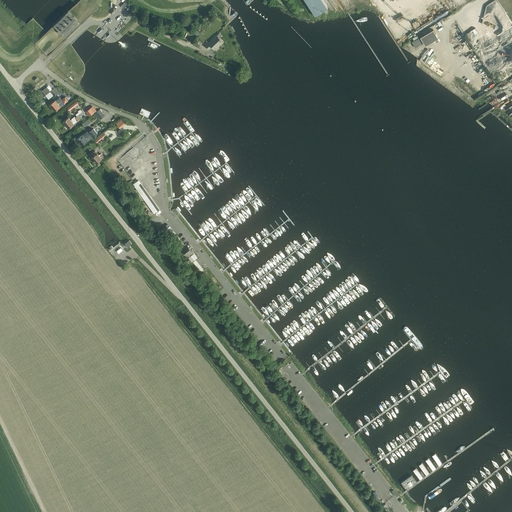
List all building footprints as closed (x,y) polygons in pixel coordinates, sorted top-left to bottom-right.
[(307,0),(318,18),(335,9),(329,0),(307,0)] [(495,24),(511,52),(511,18),(510,16),(495,24)] [(64,33),(62,35),(65,38),(66,39),(81,25),(81,24),(77,20),(74,24),(64,33)] [(425,46),(438,38),(433,30),(420,37),(425,46)] [(214,49),(223,42),(217,35),(208,43),(207,42),(204,44),(209,49),(212,47),(214,49)] [(415,47),(418,46),(423,43),(419,37),(412,42),(415,47)] [(47,87),(42,91),(45,95),(50,91),(47,87)] [(55,111),(60,107),(61,108),(65,104),(65,103),(68,100),(65,97),(62,100),(60,97),(55,101),(55,100),(50,105),(55,111)] [(94,112),(91,108),(86,112),(90,116),(94,112)] [(100,109),(95,113),(100,119),(105,115),(100,109)] [(74,124),(78,120),(78,121),(85,115),(82,112),(75,117),(75,116),(70,120),(69,118),(63,122),(68,128),(74,124)] [(88,130),(77,139),(82,146),(98,133),(94,129),(89,132),(88,130)] [(102,159),(101,158),(103,157),(101,154),(99,155),(97,153),(95,151),(90,155),(96,163),(102,159)] [(133,184),(154,213),(159,209),(138,180),(133,184)] [(167,224),(158,232),(159,233),(169,226),(167,224)] [(170,226),(167,228),(182,245),(184,243),(170,226)] [(193,253),(186,243),(181,247),(189,257),(193,253)]
